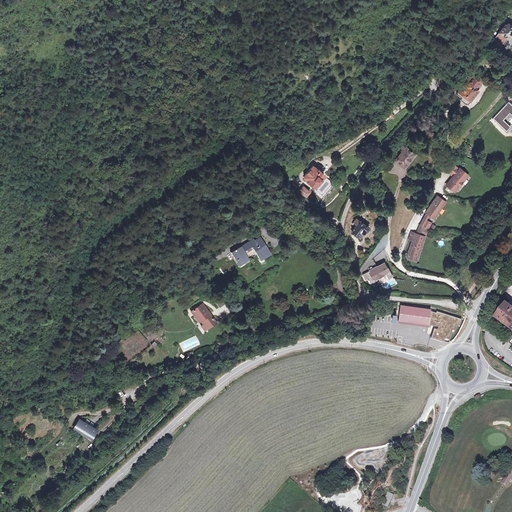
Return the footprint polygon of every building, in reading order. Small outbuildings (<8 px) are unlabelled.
[(511,20),(509,24),(507,21),(505,23),(504,22),(497,32),(493,37),(496,40),(496,41),(504,47),(509,42),(505,39),(511,29),(511,20)] [(465,103),(480,84),(477,81),(478,80),(478,79),(480,77),(475,74),(474,76),(473,76),(472,76),(467,72),(459,82),(463,85),(457,93),(461,97),(460,98),(465,103)] [(403,166),(413,153),(405,147),(404,148),(400,144),(397,148),(401,151),(399,155),(395,160),(403,166)] [(452,164),(446,170),(450,174),(452,172),(454,174),(445,184),(452,189),(455,189),(467,174),(459,168),(458,169),(452,164)] [(316,190),(325,180),(312,168),(303,179),(316,190)] [(371,196),(374,191),(369,188),(366,193),(371,196)] [(304,199),(308,194),(302,189),(298,193),(304,199)] [(425,212),(426,213),(434,218),(438,211),(437,211),(439,207),(441,207),(445,201),(437,196),(425,212)] [(301,207),(299,205),(293,209),(298,216),(304,212),(304,210),(302,207),(301,207)] [(302,207),(304,210),(304,212),(298,216),(293,209),(292,210),(298,220),(309,213),(305,206),(302,207)] [(426,213),(423,218),(431,222),(434,218),(426,213)] [(365,232),(368,228),(359,221),(356,218),(353,222),(352,224),(355,226),(353,228),(350,232),(354,235),(356,237),(359,232),(362,235),(364,232),(365,232)] [(423,218),(420,225),(424,227),(427,228),(431,222),(423,218)] [(336,226),(337,225),(329,219),(323,224),(330,232),(336,226)] [(424,227),(420,225),(416,234),(421,235),(424,227)] [(423,241),(424,236),(421,235),(416,234),(415,233),(408,254),(411,255),(412,257),(418,254),(417,252),(420,250),(421,245),(420,242),(423,241)] [(251,244),(250,242),(237,250),(245,262),(252,257),(255,262),(261,259),(261,260),(267,257),(256,241),(251,244)] [(245,262),(237,250),(227,256),(231,262),(232,262),(234,265),(235,264),(237,268),(242,265),(241,264),(245,262)] [(383,261),(369,269),(369,271),(368,272),(372,278),(373,277),(374,279),(384,273),(384,272),(388,270),(383,261)] [(217,300),(212,304),(216,311),(222,307),(217,300)] [(432,308),(402,304),(400,320),(430,324),(432,310),(432,308)] [(511,308),(508,305),(498,318),(504,323),(511,328),(511,332),(510,335),(511,336),(511,308)] [(212,326),(199,307),(187,315),(194,325),(196,324),(202,333),(212,326)] [(463,318),(438,310),(438,312),(432,310),(430,324),(440,326),(439,328),(435,327),(432,337),(435,337),(445,341),(447,337),(450,338),(453,329),(456,329),(457,324),(461,325),(463,318)] [(371,316),(370,324),(381,325),(381,317),(371,316)] [(74,424),(69,432),(84,441),(89,433),(74,424)] [(511,476),(511,470),(510,469),(502,482),(506,485),(511,476)] [(382,504),(389,507),(394,495),(387,492),(382,504)]
